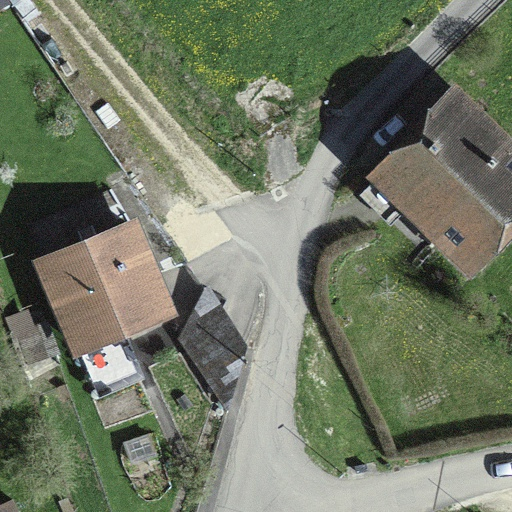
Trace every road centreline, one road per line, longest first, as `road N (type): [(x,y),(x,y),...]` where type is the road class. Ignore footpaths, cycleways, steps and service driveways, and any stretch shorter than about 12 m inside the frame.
road 1 (residential): [(245,511),(308,212),(336,147),(369,108)]
road 2 (residential): [(319,511),(511,466)]
road 3 (track): [(369,108),(475,0)]
